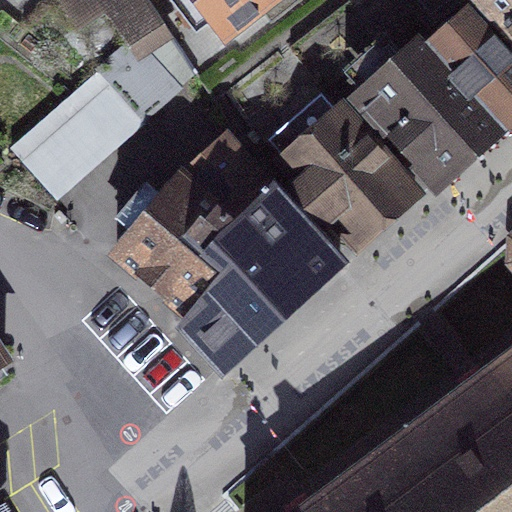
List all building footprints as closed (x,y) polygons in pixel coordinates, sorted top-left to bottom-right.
[(131,46),(10,138),(52,193),(210,73),(153,0),(65,0),(86,27),(105,12),(131,46)] [(204,0),(230,33),(272,0),(204,0)] [(511,0),(482,0),(511,33),(511,0)] [(420,35),(355,92),(398,141),(503,50),(464,5),(424,40),(420,35)] [(511,59),(503,50),(398,141),(437,186),(511,120),(511,59)] [(335,220),(357,245),(416,194),(340,107),(281,159),(300,179),(293,185),(328,225),(335,220)] [(185,312),(227,359),(334,264),(224,141),(193,169),(239,221),(209,248),(230,272),(185,312)] [(239,221),(193,169),(124,250),(185,312),(230,272),(209,248),(239,221)] [(511,511),(511,346),(294,511),(511,511)]
